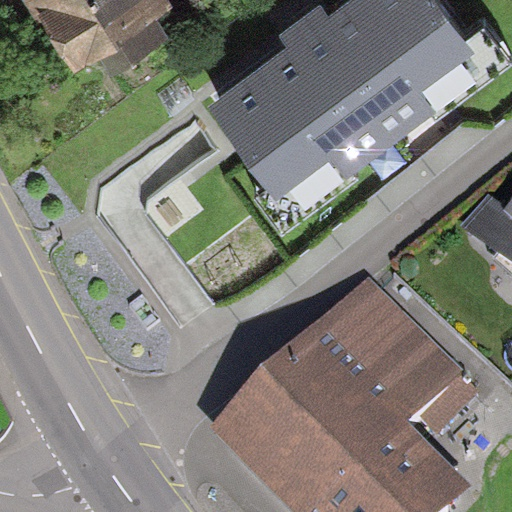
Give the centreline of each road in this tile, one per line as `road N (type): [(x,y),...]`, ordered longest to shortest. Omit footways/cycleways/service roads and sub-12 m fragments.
road 1 (residential): [(106,462),(511,135)]
road 2 (primary): [(106,462),(0,272)]
